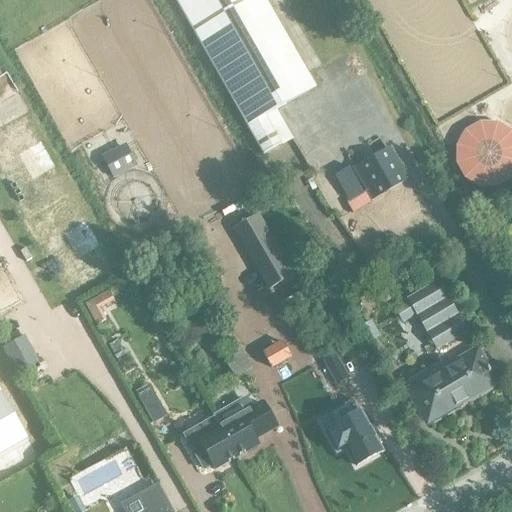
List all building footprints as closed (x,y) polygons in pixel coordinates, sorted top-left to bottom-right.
[(173,0),(246,126),(262,154),(280,142),(282,145),(292,139),(275,109),(315,86),(266,0),(173,0)] [(511,174),(511,131),(503,112),(450,139),(477,192),(511,174)] [(32,140),(0,158),(37,222),(68,204),(32,140)] [(126,144),(101,156),(112,179),(137,167),(126,144)] [(371,200),(403,182),(385,150),(353,168),(371,200)] [(293,275),(258,215),(236,228),(270,288),(293,275)] [(89,224),(51,246),(63,267),(101,245),(89,224)] [(405,299),(405,301),(436,351),(467,332),(437,281),(405,299)] [(108,291),(85,304),(96,326),(106,320),(101,310),(101,308),(114,301),(108,291)] [(371,320),(359,327),(368,344),(380,337),(371,320)] [(16,368),(38,356),(25,333),(3,345),(16,368)] [(218,349),(217,349),(224,362),(234,378),(242,374),(251,369),(234,339),(221,347),(218,349)] [(117,340),(108,345),(116,360),(129,353),(127,349),(123,351),(117,340)] [(283,342),(263,353),(271,368),(291,357),(283,342)] [(475,347),(406,388),(426,425),(496,384),(475,347)] [(334,355),(323,361),(335,383),(347,376),(334,355)] [(156,426),(173,416),(164,401),(162,403),(156,392),(161,390),(156,381),(137,393),(141,399),(140,400),(156,426)] [(0,392),(0,454),(27,440),(0,392)] [(254,438),(275,426),(263,404),(251,411),(245,400),(214,418),(220,428),(235,456),(257,444),(254,438)] [(352,400),(318,419),(337,453),(345,448),(356,466),(381,452),(377,446),(383,442),(373,425),(368,428),(352,400)] [(199,440),(198,441),(214,469),(235,456),(220,428),(213,432),(207,422),(193,430),(199,440)] [(170,511),(157,486),(138,496),(146,511),(170,511)]
